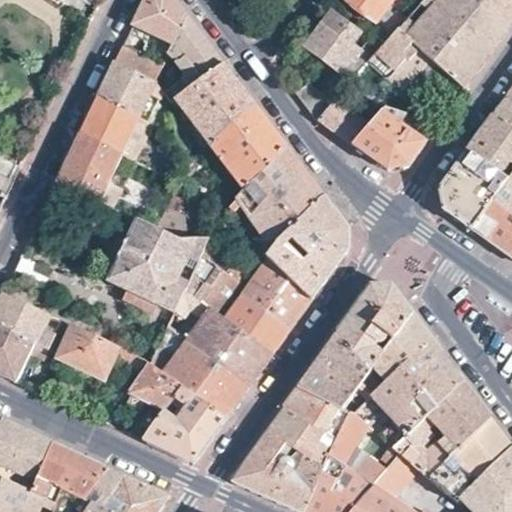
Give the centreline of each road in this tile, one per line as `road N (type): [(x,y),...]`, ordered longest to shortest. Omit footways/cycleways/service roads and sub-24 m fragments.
road 1 (residential): [(399,215),(224,469),(207,482)]
road 2 (residential): [(0,251),(121,0)]
road 3 (residential): [(0,386),(207,482)]
road 4 (tertiary): [(399,215),(323,154),(252,65)]
road 5 (residential): [(399,215),(511,52)]
road 6 (residential): [(461,257),(440,300),(511,403)]
